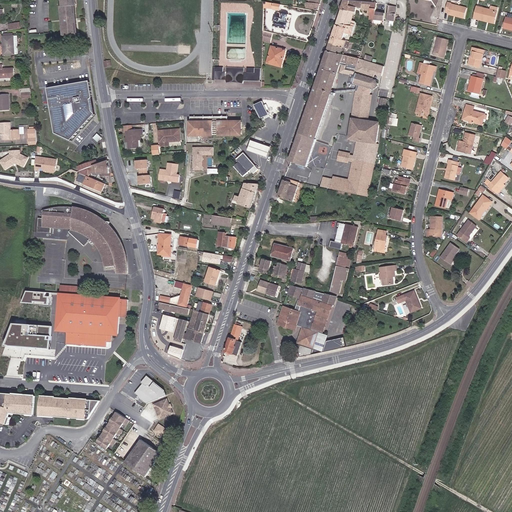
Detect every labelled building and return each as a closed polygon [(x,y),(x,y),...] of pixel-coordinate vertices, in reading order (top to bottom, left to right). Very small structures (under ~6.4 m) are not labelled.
[(66,35),(77,33),(74,4),(76,4),(75,0),(63,0),(64,5),(63,5),(66,35)] [(371,18),(372,2),(345,0),(342,9),(354,12),(355,12),(357,7),(363,8),(362,13),(368,14),(367,17),(371,18)] [(281,5),(265,2),(265,7),(280,10),(281,5)] [(384,20),(385,13),(377,12),(378,3),(372,2),(371,18),(371,19),(384,20)] [(455,16),(464,18),(467,8),(451,4),(448,3),(445,11),(449,12),(449,14),(455,15),(455,16)] [(397,5),(389,4),(387,13),(395,14),(397,5)] [(474,19),(487,22),(487,20),(495,22),(497,12),(498,8),(491,6),(490,10),(477,7),(474,19)] [(354,12),(342,9),(336,25),(345,28),(346,24),(352,26),(352,24),(354,25),(354,22),(351,21),(354,12)] [(288,30),(291,23),(287,22),(289,14),(284,13),(282,20),(277,19),(275,26),(288,30)] [(395,14),(387,13),(386,20),(394,22),(395,14)] [(511,18),(506,17),(503,28),(511,30),(511,18)] [(336,25),(332,38),(342,40),(344,34),(352,36),(357,23),(354,22),(354,25),(352,24),(352,26),(346,24),(345,28),(336,25)] [(271,42),(273,33),(265,31),(265,40),(271,42)] [(4,36),(4,55),(15,54),(15,47),(18,47),(18,36),(14,36),(4,36)] [(448,40),(438,37),(434,56),(444,59),(448,40)] [(332,38),(330,44),(343,47),(345,47),(345,46),(344,46),(346,41),(342,40),(332,38)] [(330,44),(328,51),(341,54),(343,47),(330,44)] [(283,66),(288,49),(272,45),(268,62),(283,66)] [(472,57),(471,56),(468,65),(480,68),(484,50),(473,47),(471,52),(473,53),(472,57)] [(328,51),(290,161),(308,167),(317,140),(316,140),(341,68),(342,68),(341,72),(349,74),(349,73),(353,74),(350,81),(352,81),(351,83),(356,84),(359,85),(357,92),(368,94),(370,89),(373,90),(375,88),(377,87),(378,84),(378,83),(376,79),(375,78),(374,78),(376,73),(383,76),(386,66),(371,62),(362,59),(360,58),(346,55),(341,54),(328,51)] [(215,59),(214,79),(226,80),(227,83),(233,82),(235,81),(237,81),(240,82),(247,84),(249,80),(261,81),(262,68),(218,67),(218,59),(215,59)] [(435,71),(436,67),(421,63),(419,71),(423,73),(420,83),(430,86),(434,70),(435,71)] [(4,65),(0,64),(0,77),(15,77),(15,68),(4,68),(4,65)] [(497,77),(504,79),(506,71),(499,69),(497,77)] [(469,92),(472,93),(479,94),(480,95),(484,79),(472,76),(469,85),(471,86),(469,92)] [(91,98),(94,96),(91,79),(48,87),(56,132),(71,139),(97,112),(94,110),(91,98)] [(359,85),(356,84),(354,91),(354,118),(370,121),(370,95),(368,94),(357,92),(359,85)] [(9,94),(0,94),(0,109),(9,109),(9,94)] [(416,113),(426,116),(428,106),(430,107),(432,97),(421,94),(416,113)] [(463,117),(464,118),(473,120),(472,122),(482,124),(484,119),(486,119),(487,116),(485,115),(485,114),(473,111),(474,107),(467,105),(463,117)] [(227,117),(190,118),(190,136),(240,135),(240,123),(227,123),(227,117)] [(360,141),(352,182),(349,181),(335,178),(332,189),(368,196),(379,145),(377,144),(381,123),(370,121),(354,118),(350,139),(357,140),(360,141)] [(0,134),(3,134),(3,139),(18,138),(18,129),(11,130),(10,122),(0,121),(0,134)] [(413,141),(420,142),(421,138),(419,138),(422,126),(412,123),(409,136),(414,137),(413,141)] [(28,128),(29,143),(36,143),(35,127),(34,127),(34,125),(28,126),(28,128)] [(133,126),(125,127),(125,132),(127,132),(128,139),(126,139),(126,143),(129,142),(130,149),(139,148),(138,140),(138,138),(141,138),(141,135),(143,135),(143,130),(133,131),(133,126)] [(159,130),(160,142),(169,141),(181,140),(180,128),(159,130)] [(469,144),(473,145),(475,136),(466,133),(464,142),(460,141),(457,150),(471,154),(472,149),(468,148),(469,144)] [(253,149),(252,160),(257,165),(262,152),(269,154),(271,146),(251,140),(249,148),(253,149)] [(357,140),(353,158),(352,162),(349,181),(352,182),(360,141),(357,140)] [(213,156),(213,147),(192,147),(192,171),(202,171),(202,155),(213,156)] [(9,154),(4,157),(6,159),(3,161),(7,167),(13,162),(15,160),(24,163),(28,155),(21,152),(20,149),(11,149),(11,154),(9,154)] [(492,165),(498,153),(493,150),(491,155),(489,154),(485,162),(492,165)] [(257,165),(252,160),(244,151),(237,158),(239,162),(235,166),(244,176),(252,169),(254,172),(259,168),(257,165)] [(352,162),(353,158),(350,158),(351,154),(341,152),(339,159),(352,162)] [(401,167),(412,170),(415,158),(404,155),(401,167)] [(36,156),(35,169),(40,169),(40,167),(47,167),(47,168),(48,169),(55,170),(56,168),(57,157),(36,156)] [(96,158),(78,164),(81,171),(86,169),(91,168),(94,166),(99,165),(96,158)] [(455,180),(456,174),(458,168),(459,163),(449,160),(445,177),(455,180)] [(99,165),(94,166),(93,172),(110,173),(111,166),(109,166),(109,161),(99,165)] [(146,161),(135,162),(136,170),(145,168),(147,168),(146,161)] [(160,171),(159,178),(163,178),(166,181),(167,180),(168,180),(169,180),(170,182),(178,183),(179,176),(176,175),(178,165),(168,163),(167,171),(165,172),(160,171)] [(488,186),(496,193),(504,184),(509,178),(501,171),(488,186)] [(139,176),(138,176),(139,185),(150,184),(149,175),(146,175),(139,176)] [(85,176),(82,182),(86,184),(87,180),(91,182),(89,185),(96,188),(99,181),(93,178),(92,179),(85,176)] [(408,184),(409,184),(410,180),(399,177),(398,181),(396,180),(393,191),(405,194),(406,190),(408,184)] [(285,178),(278,197),(294,203),(301,182),(294,181),(292,181),(285,178)] [(99,181),(96,188),(103,191),(106,184),(99,181)] [(239,202),(252,206),(260,182),(246,183),(241,195),(237,194),(235,198),(239,199),(239,202)] [(504,184),(496,193),(497,195),(505,185),(504,184)] [(469,189),(461,187),(460,193),(468,195),(469,189)] [(439,198),(438,198),(436,205),(446,208),(448,199),(452,200),(453,193),(441,190),(439,198)] [(470,214),(479,221),(482,216),(481,216),(487,209),(493,202),(483,195),(470,214)] [(95,237),(91,240),(96,244),(103,255),(106,267),(118,266),(118,274),(128,274),(126,256),(121,241),(119,237),(110,225),(100,218),(98,217),(85,210),(76,208),(73,207),(62,207),(51,208),(44,210),(43,219),(39,218),(38,232),(51,233),(51,228),(72,229),(88,231),(87,235),(95,237)] [(152,218),(155,218),(157,219),(157,221),(161,222),(161,221),(167,222),(168,216),(166,215),(166,214),(164,213),(164,209),(154,207),(152,218)] [(390,219),(401,221),(404,210),(393,208),(390,219)] [(223,224),(223,220),(231,221),(232,217),(214,214),(213,218),(213,222),(223,224)] [(431,217),(431,230),(431,236),(442,237),(442,218),(431,217)] [(458,235),(467,242),(470,238),(469,237),(476,227),(468,220),(458,235)] [(344,222),(339,240),(357,245),(363,226),(344,222)] [(84,246),(91,240),(95,237),(87,235),(88,231),(72,229),(69,232),(84,246)] [(375,251),(383,252),(385,240),(387,240),(388,235),(386,235),(387,232),(378,230),(375,251)] [(172,234),(161,233),(161,237),(160,244),(160,249),(160,253),(164,253),(171,254),(171,246),(172,234)] [(236,247),(237,237),(226,236),(226,233),(219,233),(219,240),(221,240),(221,246),(236,247)] [(277,243),(274,255),(292,260),(295,248),(277,243)] [(453,260),(456,256),(460,250),(451,243),(441,257),(451,265),(454,261),(453,260)] [(174,246),(171,246),(171,254),(164,253),(164,256),(173,256),(174,246)] [(204,260),(221,264),(223,254),(206,251),(204,260)] [(342,256),(332,290),(344,293),(350,270),(347,269),(347,267),(351,268),(351,265),(353,261),(350,260),(350,258),(342,256)] [(265,257),(261,270),(269,273),(273,259),(265,257)] [(286,277),(290,264),(277,261),(274,272),(278,274),(278,275),(286,277)] [(307,270),(309,264),(300,261),(299,268),(297,268),(295,274),(297,275),(295,280),(304,283),(307,270)] [(212,265),(209,273),(219,276),(222,269),(212,265)] [(392,275),(395,275),(394,271),(396,271),(396,266),(380,268),(381,276),(380,276),(380,279),(383,279),(384,285),(393,284),(392,277),(392,275)] [(219,276),(209,273),(207,279),(217,283),(219,276)] [(185,283),(182,295),(190,297),(193,284),(185,283)] [(265,290),(275,292),(275,290),(276,290),(277,286),(267,283),(265,288),(265,290)] [(63,285),(62,294),(83,295),(84,286),(63,285)] [(289,285),(287,295),(298,298),(295,310),(296,310),(296,311),(284,307),(278,324),(291,328),(296,326),(297,326),(301,324),(303,328),(298,343),(309,346),(313,336),(310,333),(311,329),(322,333),(330,311),(331,307),(332,308),(336,298),(289,285)] [(174,294),(155,289),(154,299),(160,301),(161,300),(162,295),(173,298),(174,294)] [(27,302),(51,304),(52,291),(28,290),(27,302)] [(399,304),(406,301),(411,313),(421,308),(414,291),(397,298),(399,304)] [(83,295),(62,294),(60,329),(70,330),(69,343),(109,346),(110,340),(114,341),(114,333),(120,333),(122,316),(129,316),(130,298),(83,295)] [(190,297),(182,295),(179,304),(188,306),(190,297)] [(190,314),(191,308),(161,301),(160,306),(190,314)] [(213,303),(204,301),(203,305),(193,303),(192,307),(195,308),(203,311),(211,313),(213,303)] [(203,311),(195,308),(192,321),(199,323),(201,318),(203,311)] [(209,321),(211,313),(203,311),(201,318),(209,321)] [(182,319),(177,337),(184,339),(185,337),(202,342),(209,321),(201,318),(199,323),(192,321),(188,333),(186,332),(189,321),(182,319)] [(166,328),(164,334),(173,337),(177,323),(168,320),(167,322),(163,322),(162,327),(166,328)] [(55,356),(57,325),(11,321),(8,356),(24,357),(24,353),(55,356)] [(236,323),(233,333),(241,336),(243,326),(241,325),(236,323)] [(328,335),(322,333),(311,329),(310,333),(313,336),(309,346),(321,351),(343,347),(341,339),(327,342),(328,335)] [(164,334),(163,337),(165,337),(164,343),(183,349),(185,343),(173,339),(173,337),(164,334)] [(242,342),(229,338),(225,352),(238,356),(242,342)] [(20,368),(21,357),(10,356),(9,367),(20,368)] [(147,403),(165,395),(163,389),(153,382),(147,376),(141,382),(143,383),(135,393),(140,399),(147,403)] [(9,394),(9,396),(1,395),(0,398),(0,421),(9,425),(12,417),(10,416),(11,413),(34,415),(36,395),(9,394)] [(42,396),(41,415),(54,416),(89,419),(101,400),(42,396)] [(167,399),(154,405),(160,419),(173,413),(167,399)] [(128,423),(130,420),(118,412),(114,419),(113,418),(110,422),(111,423),(107,429),(106,429),(104,432),(105,433),(101,440),(100,439),(98,443),(107,449),(111,443),(113,445),(115,443),(117,440),(114,438),(117,433),(119,434),(122,433),(124,429),(121,427),(124,423),(126,424),(128,423)] [(166,429),(159,425),(154,431),(162,436),(166,429)] [(142,440),(126,463),(146,477),(162,454),(142,440)]
